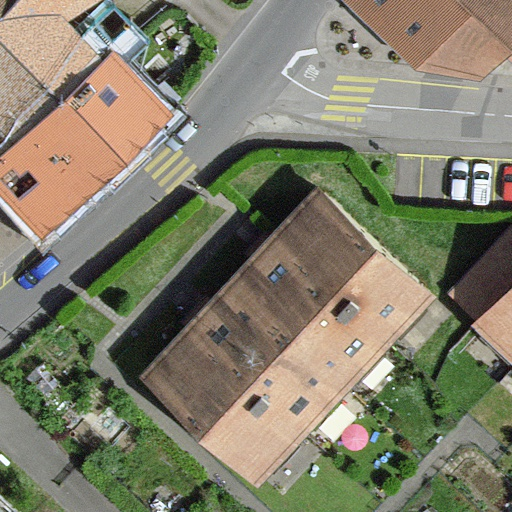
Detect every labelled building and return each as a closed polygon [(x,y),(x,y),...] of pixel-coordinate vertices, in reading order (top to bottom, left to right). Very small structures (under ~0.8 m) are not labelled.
[(0,0),(0,155),(109,55),(69,15),(89,0),(0,0)] [(511,0),(351,0),(412,59),(475,69),(501,41),(511,51),(511,0)] [(109,55),(0,155),(0,175),(48,229),(173,109),(117,48),(109,55)] [(326,188),(155,370),(264,473),(436,291),(326,188)] [(485,317),(511,288),(511,231),(456,291),(485,317)] [(511,288),(485,317),(511,342),(511,288)]
